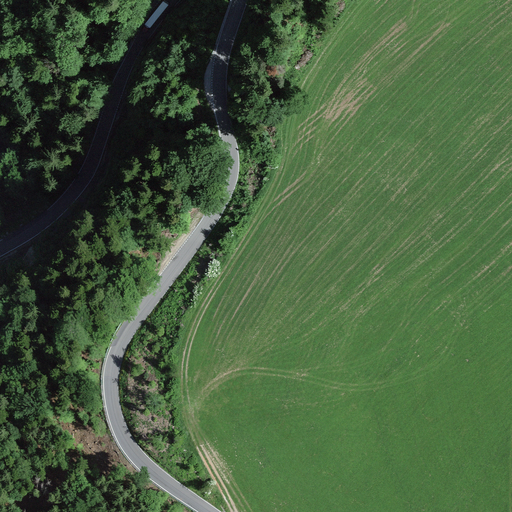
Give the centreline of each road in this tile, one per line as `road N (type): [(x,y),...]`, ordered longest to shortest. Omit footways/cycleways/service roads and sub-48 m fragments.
road 1 (secondary): [(239,0),(221,58),(220,196),(128,329),(112,375),(115,418),(128,447),(208,511)]
road 2 (secondary): [(0,248),(70,196),(138,43),(171,0)]
